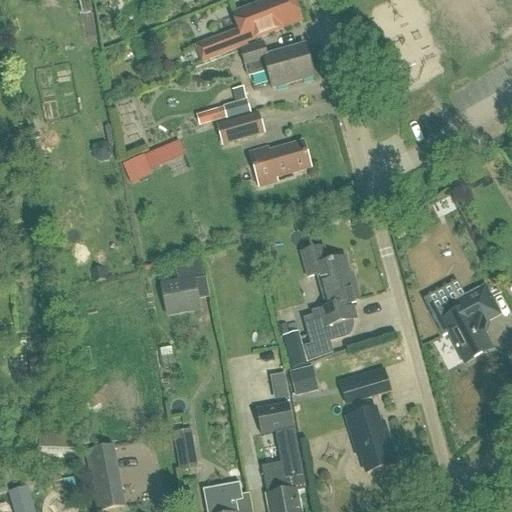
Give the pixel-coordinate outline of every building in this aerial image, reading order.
[(202,65),(219,58),(247,47),(246,45),(301,24),(292,0),(276,0),(234,16),(240,32),(213,43),(195,49),(202,65)] [(267,59),(264,46),(241,53),(249,79),(267,74),(272,92),(314,79),(305,48),(267,59)] [(226,122),(250,115),(247,102),(243,89),(232,92),(235,105),(223,108),(223,110),(196,118),(200,129),(226,122)] [(226,122),(226,123),(234,122),(240,144),(266,137),(259,114),(251,116),(250,115),(226,122)] [(123,177),(180,158),(173,137),(116,157),(123,177)] [(311,170),(304,145),(269,155),(268,151),(251,156),(260,189),(278,184),(277,180),(311,170)] [(302,256),(308,280),(318,277),(327,311),(313,315),(314,319),(305,322),(312,349),(346,340),(348,339),(349,338),(350,338),(350,337),(351,336),(352,334),(349,322),(355,320),(355,319),(354,319),(350,306),(360,303),(356,287),(354,288),(346,260),(328,265),(324,250),(302,256)] [(167,320),(202,313),(196,279),(161,285),(167,320)] [(466,299),(432,318),(443,339),(449,336),(464,365),(492,350),(483,333),(486,332),(487,327),(486,325),(499,318),(501,317),(486,290),(486,289),(466,299)] [(303,367),(300,353),(302,352),(297,335),(284,338),(292,369),(303,367)] [(29,353),(21,366),(33,373),(41,360),(29,353)] [(391,393),(385,372),(356,381),(362,402),(391,393)] [(289,401),(285,376),(270,379),(275,403),(289,401)] [(306,492),(289,406),(257,412),(262,438),(276,435),(284,474),(266,483),(272,497),(266,498),(269,511),(301,511),(297,493),(306,492)] [(380,426),(376,411),(347,420),(359,460),(362,459),(368,476),(392,469),(389,461),(394,460),(384,425),(380,426)] [(65,428),(35,427),(35,446),(64,447),(65,428)] [(173,435),(177,460),(196,457),(192,431),(173,435)] [(95,511),(114,511),(126,510),(114,448),(87,454),(95,511)] [(0,496),(9,494),(5,483),(0,484),(0,496)] [(240,485),(203,492),(206,511),(252,511),(250,496),(242,498),(240,485)] [(9,495),(13,511),(34,511),(27,489),(9,495)]
